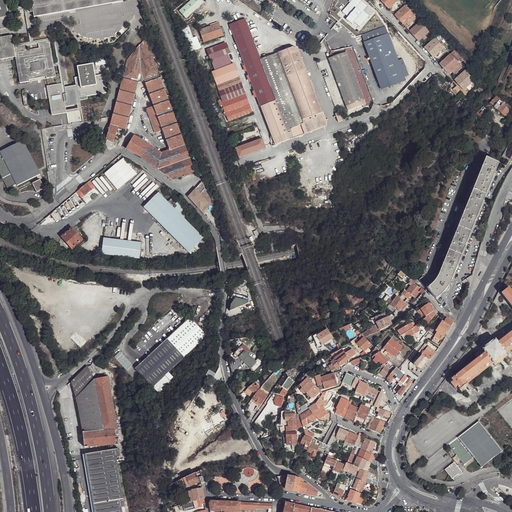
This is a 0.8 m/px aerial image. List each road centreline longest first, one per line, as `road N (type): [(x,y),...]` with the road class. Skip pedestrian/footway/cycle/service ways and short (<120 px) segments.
road 1 (residential): [(110,154),(124,152),(178,190),(215,234),(230,389),(271,467),(300,475),(338,506)]
road 2 (unknown): [(270,150),(224,14),(237,8),(304,48),(330,130),(310,162),(308,184)]
road 3 (primary): [(69,511),(45,399),(0,283)]
road 4 (motorway): [(50,511),(37,428),(0,315)]
road 5 (motorway): [(0,358),(36,511)]
road 6 (residential): [(110,154),(87,129),(65,134),(59,196)]
